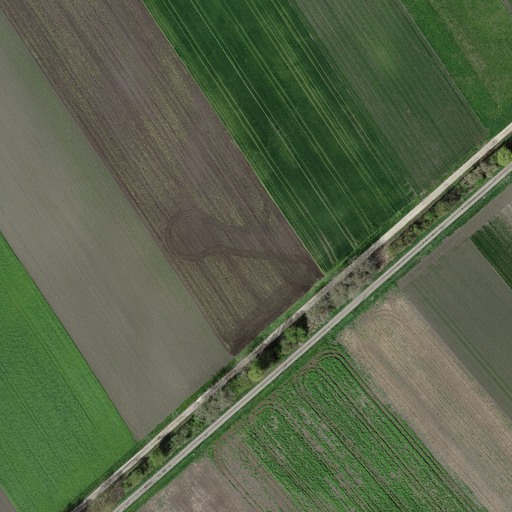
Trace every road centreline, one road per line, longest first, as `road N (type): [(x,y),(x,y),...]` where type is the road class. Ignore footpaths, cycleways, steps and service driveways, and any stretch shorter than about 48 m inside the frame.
road 1 (track): [(511,127),(75,511)]
road 2 (track): [(117,511),(511,164)]
